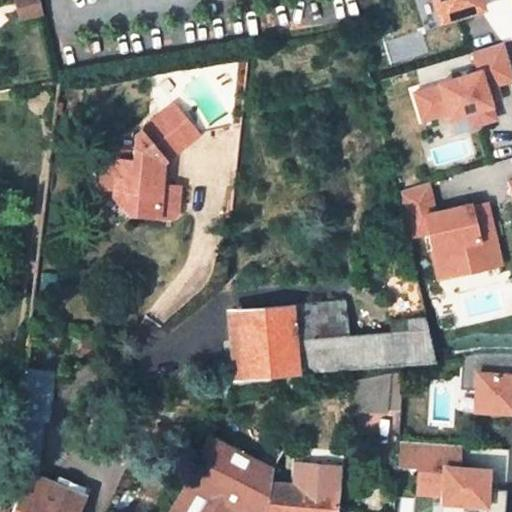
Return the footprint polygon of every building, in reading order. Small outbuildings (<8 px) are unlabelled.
[(40,0),(17,0),(21,17),(43,12),(40,0)] [(491,10),(488,0),(435,0),(440,21),(491,10)] [(481,68),(412,89),(423,125),(468,111),(474,129),(503,120),(493,87),(511,81),(511,61),(505,40),(475,49),(481,68)] [(436,78),(478,69),(475,53),(432,62),(436,78)] [(205,130),(180,101),(165,114),(190,142),(205,130)] [(169,161),(190,142),(165,114),(136,139),(135,163),(116,161),(116,169),(105,168),(97,174),(96,183),(102,191),(113,192),(113,199),(129,215),(177,219),(184,213),(186,183),(168,182),(169,161)] [(427,234),(437,279),(506,263),(491,195),(438,207),(432,181),(402,188),(413,237),(427,234)] [(348,335),(345,304),(231,312),(237,377),(433,360),(423,318),(391,321),(392,332),(348,335)] [(511,368),(476,368),(476,411),(511,410),(511,368)] [(386,413),(392,372),(358,379),(353,411),(386,413)] [(58,485),(36,475),(43,419),(38,418),(40,398),(20,395),(12,465),(30,472),(13,511),(78,511),(85,496),(68,489),(58,485)] [(185,443),(189,429),(164,420),(159,435),(185,443)] [(263,511),(270,481),(272,470),(212,438),(169,511),(263,511)] [(495,504),(495,462),(463,462),(464,442),(400,440),(400,466),(418,467),(418,494),(447,494),(447,503),(495,504)] [(293,463),(291,484),(270,481),(263,511),(335,511),(336,510),(344,467),(293,463)] [(58,485),(68,489),(70,482),(61,477),(58,485)]
